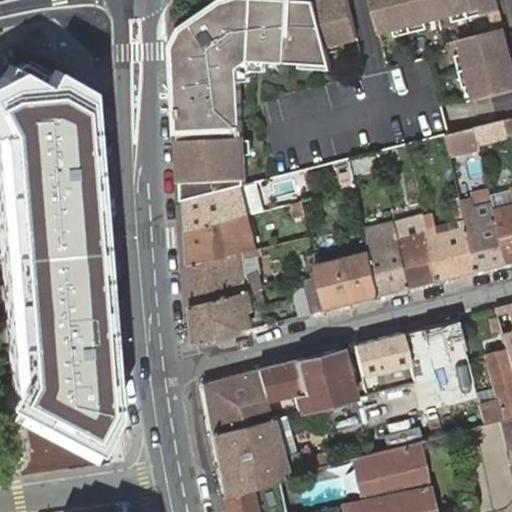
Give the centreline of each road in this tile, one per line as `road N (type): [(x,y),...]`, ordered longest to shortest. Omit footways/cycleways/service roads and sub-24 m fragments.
road 1 (residential): [(150,371),(511,284)]
road 2 (primary): [(136,5),(135,145),(150,371)]
road 3 (primary): [(150,371),(173,511)]
